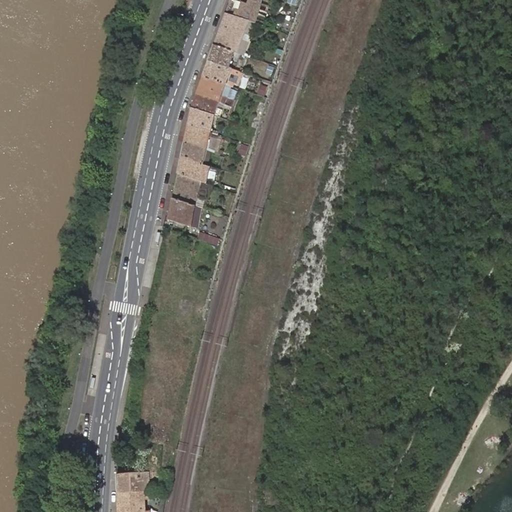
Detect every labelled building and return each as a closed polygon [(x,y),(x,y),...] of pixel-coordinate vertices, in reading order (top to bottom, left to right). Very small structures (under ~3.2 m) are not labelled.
[(247,24),(255,0),(229,0),(223,15),(247,24)] [(252,26),(261,0),(255,0),(247,24),(252,26)] [(247,24),(223,15),(211,48),(232,56),(235,56),(247,24)] [(240,58),(252,26),(247,24),(235,56),(240,58)] [(232,56),(211,48),(206,63),(227,71),(232,56)] [(227,71),(206,63),(200,79),(235,91),(240,76),(227,71)] [(235,91),(200,79),(194,95),(229,107),(235,91)] [(189,109),(224,120),(225,116),(229,107),(194,95),(189,109)] [(220,135),(224,120),(189,109),(185,126),(220,135)] [(185,126),(182,143),(216,152),(220,135),(185,126)] [(182,143),(179,157),(207,165),(213,166),(216,152),(182,143)] [(179,157),(175,175),(204,182),(207,165),(179,157)] [(175,175),(169,199),(198,205),(204,182),(175,175)] [(165,220),(193,227),(198,205),(169,199),(165,220)] [(217,246),(220,239),(200,232),(197,239),(217,246)] [(114,475),(130,475),(133,453),(117,451),(114,475)] [(138,497),(136,474),(130,475),(114,475),(115,498),(138,497)] [(115,498),(116,511),(138,511),(138,497),(115,498)]
